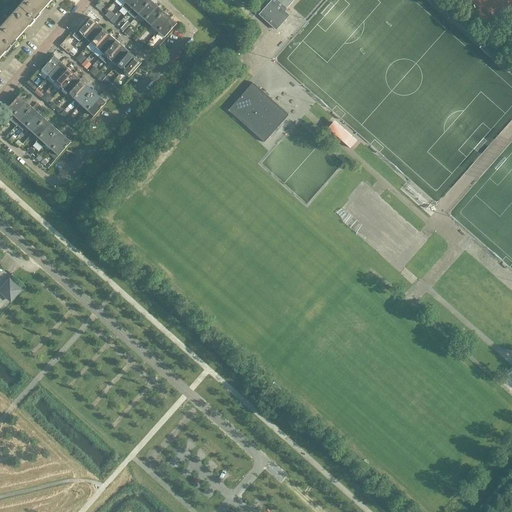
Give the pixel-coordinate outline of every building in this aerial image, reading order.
[(46,7),(51,0),(25,0),(20,6),(34,20),(46,7)] [(127,0),(125,3),(132,9),(139,0),(127,0)] [(150,0),(139,0),(132,9),(138,14),(151,0),(150,0)] [(151,0),(138,14),(144,20),(157,6),(151,0)] [(271,0),(258,15),(275,29),(288,14),(285,11),(294,0),(276,0),(275,2),(272,0),(271,0)] [(23,32),(34,20),(20,6),(0,28),(0,35),(11,46),(23,32)] [(157,6),(144,20),(151,26),(164,12),(157,6)] [(117,21),(120,17),(110,11),(107,16),(117,21)] [(164,12),(151,26),(157,32),(170,17),(164,12)] [(77,30),(84,36),(96,23),(89,17),(77,30)] [(170,17),(157,32),(164,38),(177,23),(170,17)] [(96,23),(84,36),(90,42),(102,29),(96,23)] [(102,29),(90,42),(97,48),(109,34),(102,29)] [(109,34),(97,48),(103,54),(115,40),(109,34)] [(0,58),(11,46),(0,35),(0,58)] [(115,40),(103,54),(99,58),(106,64),(110,60),(109,59),(122,46),(115,40)] [(122,46),(109,59),(110,60),(116,65),(128,52),(122,46)] [(128,52),(116,65),(122,71),(134,57),(128,52)] [(54,57),(42,70),(48,76),(61,62),(54,57)] [(134,57),(122,71),(129,77),(141,63),(134,57)] [(61,62),(48,76),(55,82),(67,68),(61,62)] [(67,68),(55,82),(61,88),(74,74),(67,68)] [(74,74),(61,88),(68,93),(80,80),(74,74)] [(80,80),(68,93),(74,99),(86,85),(80,80)] [(228,110),(264,143),(289,115),(253,82),(228,110)] [(86,85),(74,99),(81,105),(93,91),(86,85)] [(93,91),(81,105),(87,111),(99,97),(93,91)] [(7,110),(13,116),(26,102),(19,96),(7,110)] [(99,97),(87,111),(94,117),(106,103),(99,97)] [(26,102),(13,116),(20,122),(32,107),(26,102)] [(32,107),(20,122),(16,125),(23,131),(26,127),(39,113),(32,107)] [(39,113),(26,127),(33,133),(45,119),(39,113)] [(340,117),(337,120),(345,128),(348,125),(340,117)] [(45,119),(33,133),(39,139),(52,125),(45,119)] [(334,121),(327,128),(350,148),(357,141),(334,121)] [(52,125),(39,139),(33,145),(35,146),(41,140),(46,145),(58,130),(52,125)] [(58,130),(46,145),(52,150),(65,136),(58,130)] [(65,136),(52,150),(59,156),(71,142),(65,136)] [(21,290),(10,280),(0,290),(0,291),(11,301),(21,290)]
